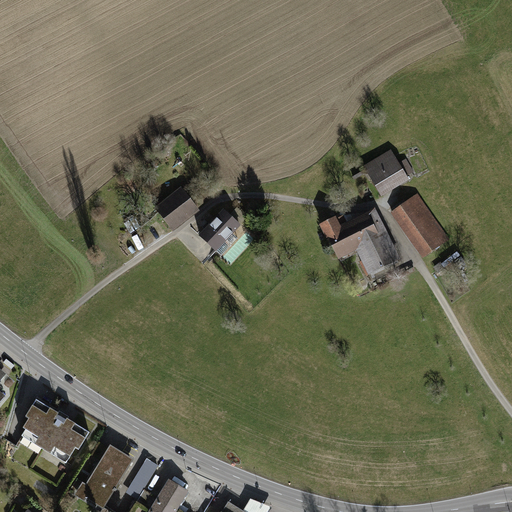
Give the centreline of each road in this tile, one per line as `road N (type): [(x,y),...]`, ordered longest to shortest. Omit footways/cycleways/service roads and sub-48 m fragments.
road 1 (track): [(511,412),(416,259),(374,208),(272,196),(217,199),(28,354)]
road 2 (secondary): [(0,334),(144,432),(234,476),(340,511)]
